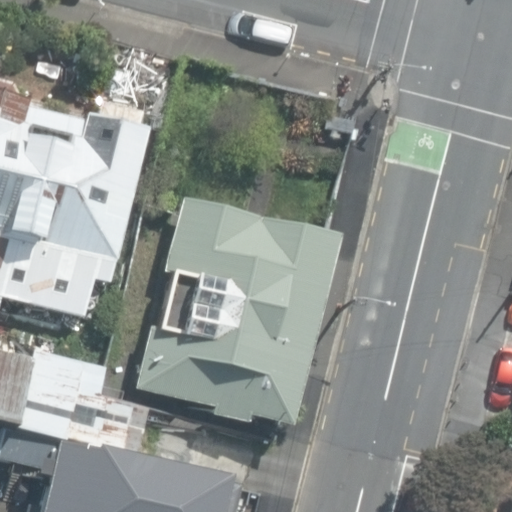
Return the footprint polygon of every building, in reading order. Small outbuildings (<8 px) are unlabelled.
[(90,118),(156,134),(174,61),(108,45),(90,118)] [(157,135),(207,148),(226,70),(175,58),(157,135)] [(106,289),(142,132),(78,117),(76,125),(23,112),(25,103),(10,99),(13,87),(0,83),(0,301),(83,321),(91,285),(106,289)] [(243,418),(283,428),(328,238),(177,202),(132,390),(208,408),(205,418),(241,427),(243,418)] [(0,429),(1,430),(131,461),(141,416),(93,404),(101,370),(28,352),(25,363),(0,356),(0,429)] [(214,511),(222,483),(131,461),(1,430),(0,432),(0,461),(49,473),(39,511),(214,511)]
